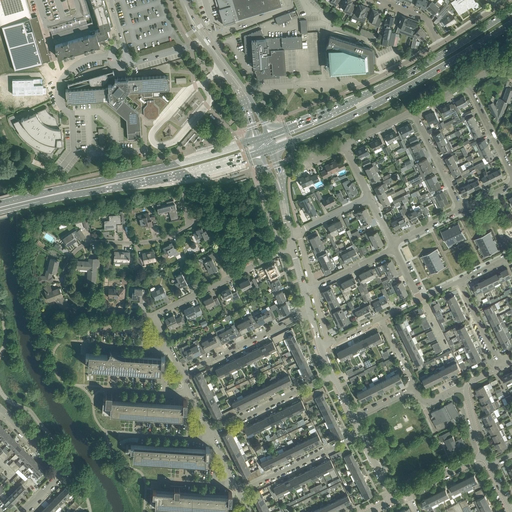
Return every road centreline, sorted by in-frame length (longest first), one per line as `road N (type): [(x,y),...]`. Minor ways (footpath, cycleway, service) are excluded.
road 1 (secondary): [(511,10),(385,86),(268,134)]
road 2 (secondary): [(272,147),(400,91),(511,23)]
road 3 (residential): [(188,223),(148,243),(82,243),(61,268),(61,291),(79,311),(152,316)]
road 4 (secondary): [(54,194),(170,178),(261,151)]
road 5 (unclassified): [(242,92),(350,81),(357,87),(439,44)]
road 6 (secondary): [(256,138),(54,194)]
road 7 (residential): [(152,316),(293,247)]
road 8 (residential): [(180,374),(311,311)]
road 9 (residential): [(26,511),(58,466),(0,409)]
road 10 (residential): [(237,492),(359,433)]
road 11 (residential): [(209,433),(330,375)]
